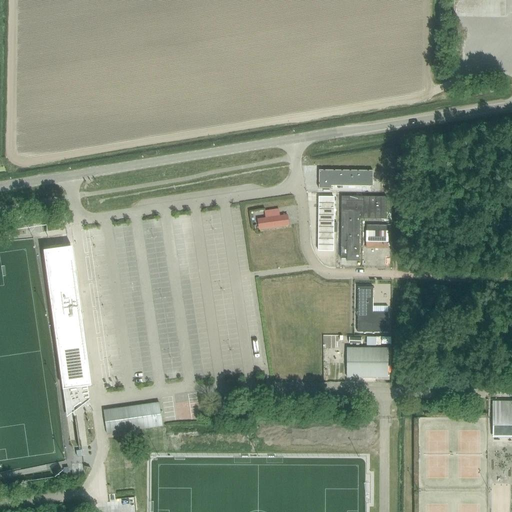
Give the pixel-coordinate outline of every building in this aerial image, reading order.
[(372,171),(319,171),(318,189),(330,189),(330,186),(372,186),(372,171)] [(340,259),(346,259),(346,261),(358,261),(359,219),(386,219),(386,197),(363,197),(363,201),(341,201),(340,259)] [(333,251),(333,198),(318,198),(318,251),(333,251)] [(259,230),(288,225),(287,215),(257,219),(259,230)] [(381,224),(381,232),(366,232),(366,249),(387,249),(387,224),(381,224)] [(90,386),(71,247),(52,250),(49,251),(59,323),(62,322),(70,378),(80,377),(81,387),(90,386)] [(357,333),(387,333),(387,313),(372,313),(372,288),(357,287),(357,333)] [(347,348),(347,378),(387,378),(387,349),(347,348)] [(511,401),(492,402),(492,430),(495,432),(499,433),(502,434),(506,434),(510,433),(511,432),(511,401)] [(158,403),(103,411),(107,434),(162,427),(158,403)] [(134,509),(134,494),(122,494),(123,510),(134,509)]
